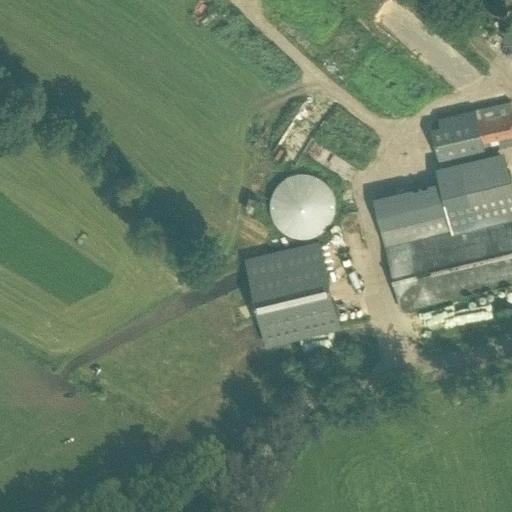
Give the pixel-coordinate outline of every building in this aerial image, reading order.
[(415,13),(394,32),(428,69),(449,50),(415,13)] [(341,17),(323,37),(386,94),(404,75),(341,17)] [(440,162),(511,145),(511,107),(510,101),(438,118),(440,125),(432,127),(440,162)] [(511,283),(511,180),(504,148),(436,165),(439,180),(373,196),(385,247),(386,247),(401,309),(511,283)] [(337,202),(336,201),(336,194),(334,188),(331,183),(327,179),(322,175),(317,172),(310,170),(305,170),(300,170),(294,172),(287,176),(283,179),(280,183),(277,189),(275,196),(274,201),(275,206),(277,213),(279,218),(282,222),(287,226),(293,230),(297,231),(303,232),(310,232),(315,231),(321,228),(325,225),(331,219),(334,214),(336,208),(337,202)] [(326,233),(333,285),(355,282),(351,248),(346,248),(344,230),(326,233)] [(267,342),(338,325),(318,241),(246,258),(267,342)] [(501,317),(511,314),(511,299),(499,302),(501,317)]
